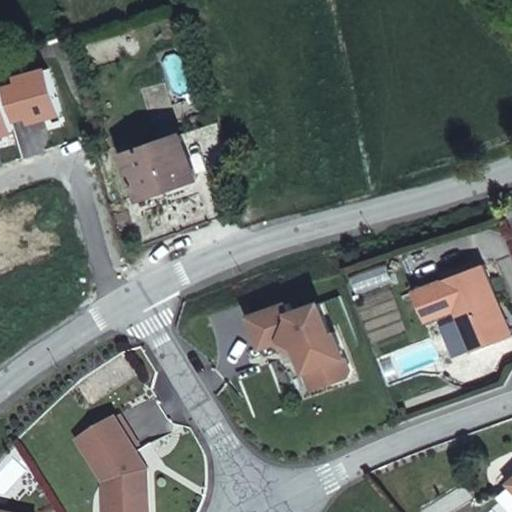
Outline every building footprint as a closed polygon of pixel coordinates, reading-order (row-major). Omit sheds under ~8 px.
[(0,47),(13,43),(7,27),(0,29),(0,47)] [(232,177),(221,126),(123,155),(135,192),(159,184),(161,190),(191,181),(191,182),(232,177)] [(444,279),(472,352),(511,336),(511,334),(485,264),(444,279)] [(306,372),(345,358),(336,332),(332,333),(322,303),(293,314),(289,303),(251,317),(262,348),(284,340),(297,347),(306,372)] [(118,417),(80,440),(106,482),(117,499),(117,511),(150,511),(149,470),(118,417)] [(117,511),(117,499),(106,482),(107,511),(117,511)]
